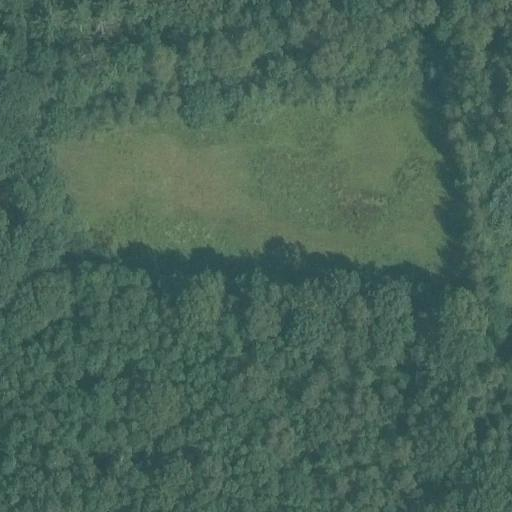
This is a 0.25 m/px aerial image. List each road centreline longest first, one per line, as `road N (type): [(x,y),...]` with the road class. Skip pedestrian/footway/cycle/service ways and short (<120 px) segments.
road 1 (track): [(22,511),(26,275)]
road 2 (track): [(471,317),(490,511)]
